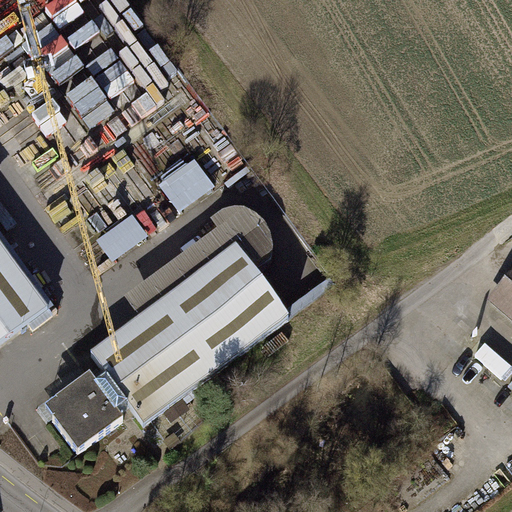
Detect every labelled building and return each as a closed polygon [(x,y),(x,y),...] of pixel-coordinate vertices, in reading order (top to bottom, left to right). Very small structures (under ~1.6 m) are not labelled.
[(61,151),(148,107),(104,20),(94,25),(81,0),(63,0),(39,12),(39,11),(14,24),(6,9),(0,12),(0,19),(7,33),(0,36),(0,80),(1,84),(40,65),(50,85),(87,66),(99,89),(70,103),(78,119),(51,132),(61,151)] [(161,188),(182,217),(219,190),(198,161),(161,188)] [(135,217),(99,244),(116,267),(152,240),(135,217)] [(0,357),(61,315),(0,225),(0,357)] [(62,386),(115,456),(307,325),(258,248),(62,386)] [(511,279),(493,301),(511,317),(511,279)] [(480,340),(469,353),(496,377),(507,364),(480,340)]
